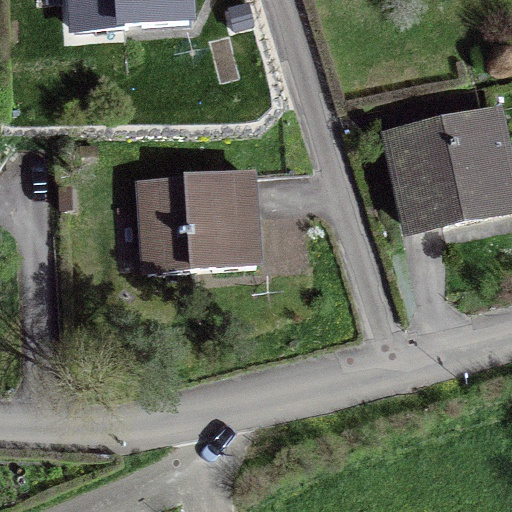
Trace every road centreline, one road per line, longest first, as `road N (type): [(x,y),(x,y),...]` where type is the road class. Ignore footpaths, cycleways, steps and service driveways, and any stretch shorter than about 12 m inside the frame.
road 1 (residential): [(392,370),(181,424),(124,431),(0,426)]
road 2 (residential): [(392,370),(276,0)]
road 3 (residential): [(511,340),(392,370)]
